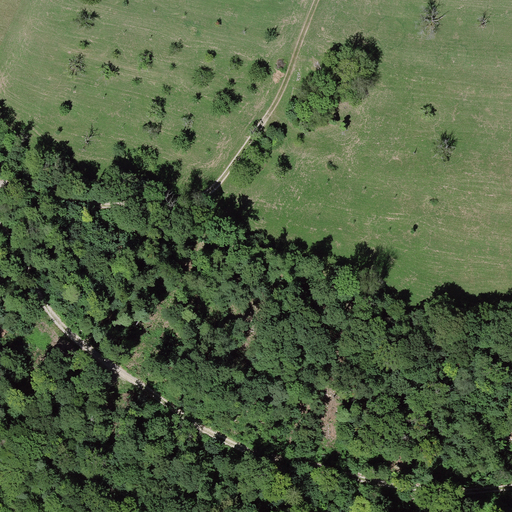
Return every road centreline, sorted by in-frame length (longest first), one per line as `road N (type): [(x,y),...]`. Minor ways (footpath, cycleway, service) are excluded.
road 1 (track): [(313,0),(272,108),(209,192),(100,205),(0,185)]
road 2 (track): [(0,226),(54,317),(85,346),(208,432),(298,463)]
road 3 (track): [(298,463),(412,489),(511,488)]
